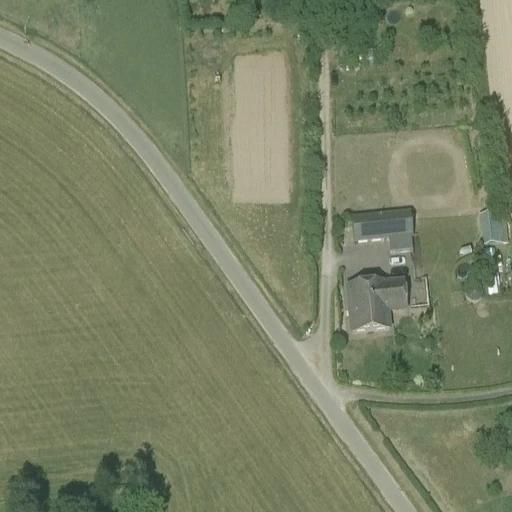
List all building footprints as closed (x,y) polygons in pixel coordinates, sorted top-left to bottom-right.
[(354,244),(410,239),(408,214),(352,220),(354,244)] [(477,218),(481,250),(507,247),(503,215),(477,218)] [(428,306),(427,281),(405,281),(406,307),(428,306)] [(386,313),(405,311),(402,283),(384,285),(384,284),(346,287),(351,335),(388,331),(386,313)] [(469,288),(465,293),(465,300),(471,304),(477,304),(482,298),(481,292),(476,287),(469,288)]
